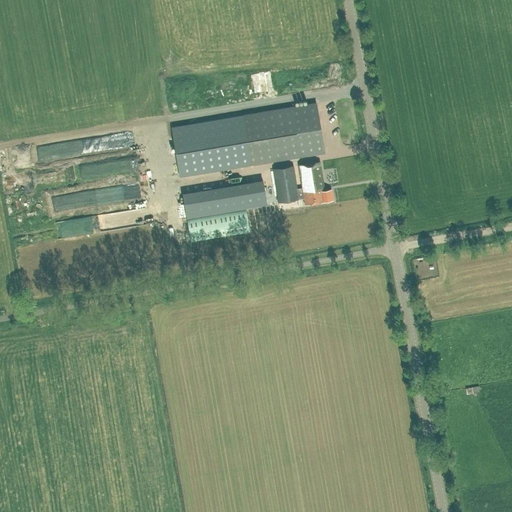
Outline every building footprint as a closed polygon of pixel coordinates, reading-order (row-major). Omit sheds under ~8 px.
[(179,175),(324,152),(316,103),(171,127),(179,175)] [(352,132),(338,133),(338,141),(352,140),(352,132)] [(323,191),(319,162),(298,165),(301,187),(296,188),(293,166),(273,169),(278,201),(303,198),(304,204),(332,199),(330,189),(323,191)] [(262,179),(182,193),(186,217),(246,207),(266,203),(262,179)] [(249,230),(246,209),(186,218),(190,240),(249,230)]
